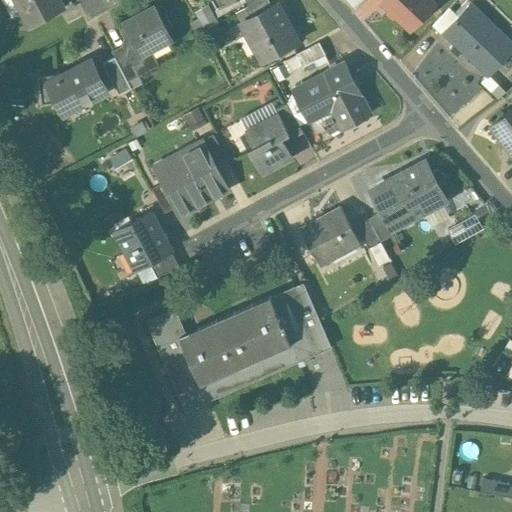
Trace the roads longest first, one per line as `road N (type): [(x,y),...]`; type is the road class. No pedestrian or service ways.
road 1 (residential): [(81,490),(318,427),(421,414),(511,419)]
road 2 (secondary): [(81,490),(0,239)]
road 3 (residential): [(431,119),(209,238)]
road 4 (residential): [(328,0),(431,119)]
road 5 (residential): [(431,119),(511,211)]
